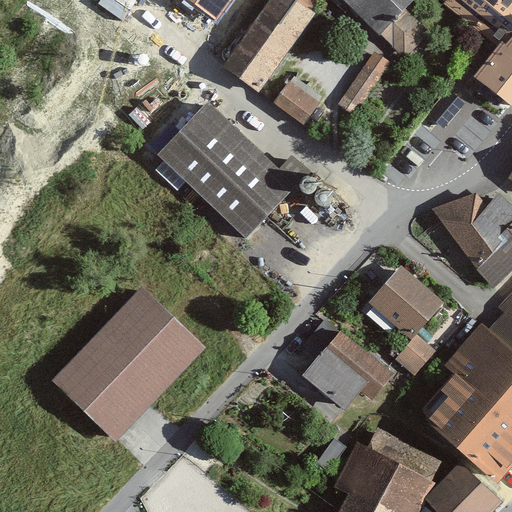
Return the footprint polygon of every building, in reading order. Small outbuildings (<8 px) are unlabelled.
[(187,0),(216,21),(231,0),(187,0)] [(268,0),(220,66),(256,93),(314,16),(292,0),(268,0)] [(340,0),(378,36),(380,34),(402,58),(428,34),(405,9),(413,0),(340,0)] [(511,0),(442,0),(504,49),(479,80),(511,106),(511,105),(511,0)] [(360,107),(390,62),(371,50),(341,94),(360,107)] [(272,105),(303,127),(321,102),(291,79),(272,105)] [(156,157),(243,241),(295,187),(208,103),(156,157)] [(433,211),(488,289),(511,266),(511,206),(495,192),(484,206),(474,192),(433,211)] [(441,302),(400,266),(367,303),(407,339),(441,302)] [(112,442),(203,349),(140,288),(49,381),(112,442)] [(511,303),(507,309),(511,313),(491,335),(483,329),(451,364),(462,374),(428,414),(497,477),(511,458),(511,303)] [(369,401),(391,376),(342,333),(341,334),(323,318),(298,347),(313,360),(299,377),(343,413),(359,393),(369,401)] [(395,358),(415,377),(436,354),(416,335),(395,358)] [(416,511),(431,482),(352,441),(329,484),(346,492),(336,511),(416,511)] [(422,502),(432,511),(492,511),(501,503),(461,463),(422,502)]
